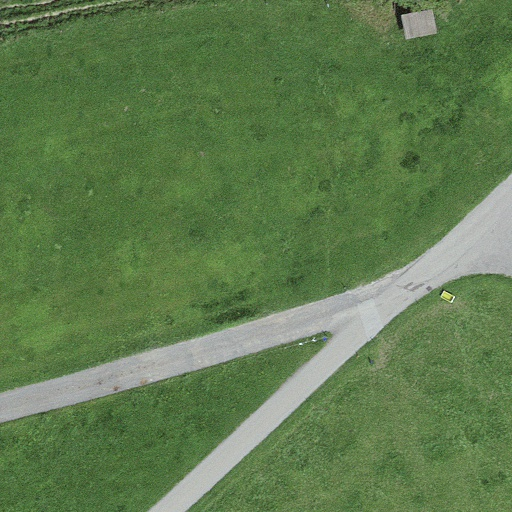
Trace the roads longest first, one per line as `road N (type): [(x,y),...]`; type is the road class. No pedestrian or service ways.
road 1 (track): [(460,267),(0,413)]
road 2 (residential): [(511,213),(184,511)]
